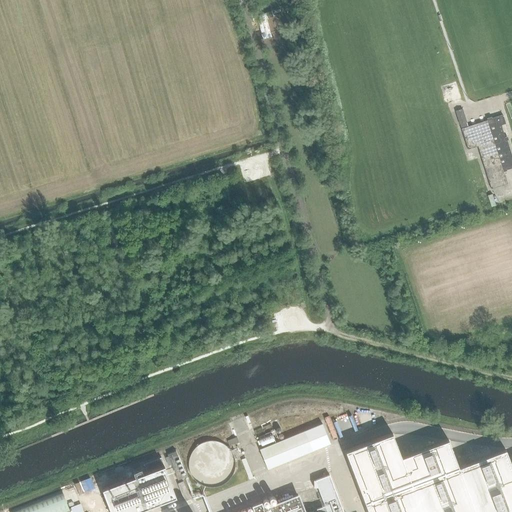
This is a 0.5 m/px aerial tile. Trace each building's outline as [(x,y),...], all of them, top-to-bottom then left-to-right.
[(260,27),(267,25),(263,14),(256,16),(260,27)] [(459,124),(467,122),(462,108),(455,111),(459,124)] [(500,125),(504,124),(501,115),(491,119),(460,129),(467,150),(477,147),(491,189),(507,184),(503,171),(511,168),(511,159),(506,141),(505,141),(500,125)] [(322,424),(259,449),(267,470),(330,444),(322,424)] [(343,511),(329,475),(315,481),(327,511),(326,511),(304,511),(298,497),(278,504),(277,503),(263,508),(261,502),(251,506),(254,511),(253,511),(511,511),(511,467),(505,450),(458,468),(448,440),(401,458),(392,434),(345,452),(368,511),(343,511)] [(259,439),(261,444),(272,439),(270,434),(259,439)] [(226,441),(228,446),(238,442),(236,437),(226,441)] [(227,481),(229,479),(231,477),(233,474),(234,470),(234,468),(235,465),(234,462),(234,459),(233,455),(231,453),(229,450),(228,448),(226,446),(224,445),(222,443),(219,442),(216,441),(213,441),(209,441),(205,442),(202,443),(199,445),(197,446),(195,448),(192,451),(191,453),(189,456),(188,461),(188,464),(188,468),(189,471),(190,474),(191,476),(194,479),(196,482),(199,484),(202,486),(205,487),(208,487),(211,488),(214,487),(217,487),(221,485),(224,484),(227,481)] [(167,455),(177,480),(186,477),(175,451),(167,455)] [(161,457),(144,464),(147,473),(102,490),(110,511),(138,511),(176,498),(161,457)] [(183,481),(177,484),(184,501),(190,499),(183,481)] [(62,492),(12,511),(58,511),(68,508),(62,492)] [(72,511),(83,511),(82,503),(71,505),(72,511)]
